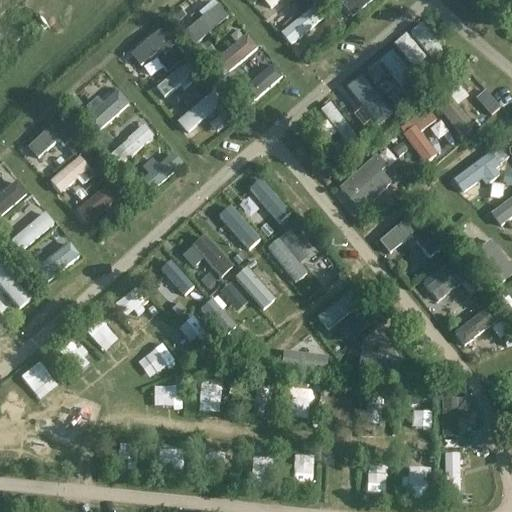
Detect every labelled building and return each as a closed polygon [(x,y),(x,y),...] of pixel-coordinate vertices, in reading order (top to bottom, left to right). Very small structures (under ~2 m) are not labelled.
[(196,46),(232,18),(217,0),(216,0),(181,28),(196,46)] [(271,12),(285,0),(263,0),(262,1),(271,12)] [(312,0),(297,0),(294,3),(301,12),(314,1),(312,0)] [(341,0),(338,3),(352,19),(375,0),(341,0)] [(281,36),(292,48),(328,17),(318,5),(281,36)] [(498,7),(491,16),(498,22),(505,13),(498,7)] [(179,8),(169,16),(177,25),(186,18),(179,8)] [(331,20),(322,26),(330,37),(339,30),(331,20)] [(428,23),(414,33),(439,70),(453,61),(428,23)] [(160,32),(130,57),(139,69),(159,52),(163,57),(171,50),(167,45),(169,44),(160,32)] [(227,76),(263,49),(251,34),(215,61),(227,76)] [(409,35),(398,45),(416,65),(426,56),(409,35)] [(207,43),(198,51),(206,60),(215,53),(207,43)] [(177,50),(163,62),(171,71),(185,59),(177,50)] [(393,56),(382,64),(394,79),(388,84),(396,93),(402,88),(408,95),(419,87),(393,56)] [(379,65),(367,74),(375,85),(387,76),(379,65)] [(186,66),(157,90),(165,99),(179,87),(183,91),(192,84),(188,79),(194,75),(186,66)] [(424,69),(416,76),(421,83),(429,76),(424,69)] [(233,74),(224,82),(232,92),(241,84),(233,74)] [(206,79),(196,89),(202,96),(213,86),(206,79)] [(465,80),(456,87),(463,96),(472,88),(465,80)] [(370,113),(380,125),(392,116),(369,88),(348,105),(360,121),(370,113)] [(90,117),(82,124),(94,137),(130,106),(118,92),(102,107),(97,100),(85,111),(90,117)] [(192,132),(224,104),(215,93),(182,121),(192,132)] [(396,95),(387,102),(393,110),(402,102),(396,95)] [(75,98),(66,107),(74,116),(83,107),(75,98)] [(320,112),(347,148),(359,138),(333,103),(320,112)] [(445,118),(462,140),(478,128),(461,106),(445,118)] [(429,110),(421,116),(428,125),(436,119),(429,110)] [(230,112),(224,117),(231,125),(236,120),(230,112)] [(60,121),(27,150),(37,161),(57,142),(63,148),(72,140),(67,134),(69,132),(60,121)] [(414,124),(401,134),(423,166),(437,156),(414,124)] [(125,166),(157,136),(147,125),(115,155),(125,166)] [(105,135),(95,143),(103,152),(113,144),(105,135)] [(78,140),(66,150),(73,158),(84,148),(78,140)] [(158,162),(171,151),(163,142),(150,153),(158,162)] [(401,145),(392,152),(398,160),(407,152),(401,145)] [(337,146),(328,153),(335,163),(345,156),(337,146)] [(87,150),(79,158),(86,165),(94,158),(87,150)] [(148,177),(138,186),(148,197),(182,167),(172,156),(158,168),(152,162),(142,170),(148,177)] [(491,156),(453,183),(463,195),(482,181),(487,187),(498,179),(494,173),(500,168),(491,156)] [(377,158),(339,191),(360,213),(391,185),(381,174),(387,169),(377,158)] [(79,159),(49,184),(59,196),(76,182),(82,188),(93,178),(88,172),(89,171),(79,159)] [(60,159),(56,163),(59,167),(64,163),(60,159)] [(130,165),(120,173),(128,182),(138,174),(130,165)] [(504,174),(502,185),(511,186),(511,173),(509,173),(509,175),(504,174)] [(20,181),(0,199),(0,220),(3,224),(34,195),(20,181)] [(81,212),(93,226),(127,196),(114,182),(81,212)] [(255,186),(237,198),(253,221),(271,209),(255,186)] [(127,199),(118,208),(126,217),(135,209),(127,199)] [(511,199),(491,215),(501,228),(511,220),(511,199)] [(48,213),(12,243),(22,254),(58,225),(48,213)] [(226,247),(241,233),(222,213),(207,227),(226,247)] [(416,215),(380,244),(389,256),(412,238),(430,260),(443,249),(416,215)] [(5,223),(0,227),(0,235),(4,240),(13,233),(5,223)] [(299,226),(289,234),(294,240),(304,232),(299,226)] [(265,227),(260,232),(267,240),(273,235),(265,227)] [(461,230),(453,236),(459,244),(467,237),(461,230)] [(45,284),(85,258),(75,243),(36,268),(45,284)] [(491,243),(470,258),(495,292),(505,284),(493,267),(504,260),(491,243)] [(241,255),(234,261),(239,266),(245,260),(241,255)] [(29,256),(21,263),(27,271),(32,267),(33,260),(29,256)] [(0,257),(0,276),(9,269),(0,257)] [(452,263),(423,285),(431,295),(460,273),(452,263)] [(209,276),(200,284),(207,291),(215,283),(209,276)] [(0,313),(28,294),(18,279),(0,290),(0,313)] [(323,283),(309,294),(321,309),(335,298),(323,283)] [(230,286),(220,295),(227,303),(237,295),(230,286)] [(135,291),(121,305),(134,318),(148,304),(135,291)] [(481,295),(471,303),(478,311),(488,303),(481,295)] [(179,305),(171,312),(179,320),(186,313),(179,305)] [(494,328),(503,340),(511,332),(511,327),(494,305),(455,335),(466,350),(494,328)] [(102,349),(114,336),(103,325),(91,338),(102,349)] [(151,353),(157,373),(176,367),(170,347),(151,353)] [(346,375),(376,376),(377,363),(346,361),(346,375)] [(48,362),(34,374),(47,389),(61,377),(48,362)] [(511,378),(503,382),(511,404),(511,378)] [(176,381),(164,386),(173,407),(185,402),(176,381)] [(200,402),(221,404),(223,384),(201,382),(200,402)] [(254,413),(267,415),(271,390),(257,388),(254,413)] [(311,420),(313,389),(292,388),(291,419),(311,420)] [(349,420),(349,393),(330,393),(330,420),(349,420)] [(369,399),(368,415),(384,415),(384,399),(369,399)] [(472,402),(442,402),(442,441),(458,441),(458,418),(472,418),(472,402)] [(374,465),(374,480),(395,481),(396,465),(374,465)]
